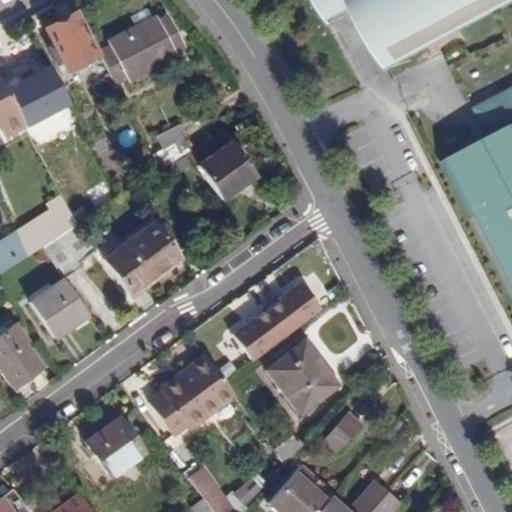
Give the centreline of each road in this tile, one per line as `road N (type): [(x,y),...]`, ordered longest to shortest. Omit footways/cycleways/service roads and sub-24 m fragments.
road 1 (residential): [(0,467),(337,212)]
road 2 (unclassified): [(337,212),(497,511)]
road 3 (unclassified): [(209,0),(230,18),(337,212)]
